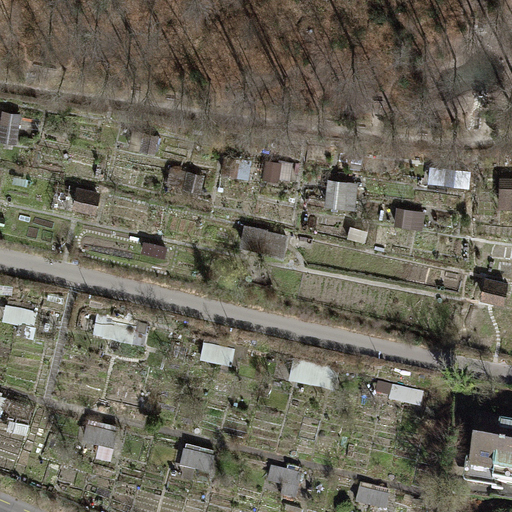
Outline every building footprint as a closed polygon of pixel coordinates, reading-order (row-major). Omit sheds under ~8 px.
[(0,141),(16,144),(22,113),(2,110),(0,120),(0,141)] [(140,150),(155,154),(160,135),(145,131),(140,150)] [(223,173),(237,176),(241,158),(226,155),(223,173)] [(241,158),(237,176),(249,178),(253,160),(241,158)] [(282,162),(265,159),(262,178),(279,181),(282,162)] [(470,187),(472,171),(446,168),(444,185),(470,187)] [(202,193),(206,174),(187,170),(182,188),(202,193)] [(511,175),(500,176),(499,207),(511,207),(511,175)] [(328,178),(324,204),(344,207),(348,181),(328,178)] [(348,180),(348,181),(344,207),(355,209),(359,182),(348,180)] [(100,191),(76,186),(71,208),(95,213),(100,191)] [(423,228),(426,211),(397,207),(394,224),(423,228)] [(284,255),(288,234),(268,230),(268,228),(244,223),(239,246),(284,255)] [(269,286),(273,270),(242,262),(238,278),(269,286)] [(504,304),(509,282),(485,277),(480,298),(504,304)] [(38,310),(6,303),(3,320),(18,323),(16,332),(34,336),(37,325),(34,324),(38,310)] [(150,323),(97,312),(93,333),(103,335),(102,336),(145,345),(150,323)] [(236,349),(204,342),(200,358),(232,366),(236,349)] [(340,368),(294,357),(289,378),(335,389),(340,368)] [(390,398),(393,385),(379,382),(376,394),(390,398)] [(425,392),(393,385),(390,398),(389,401),(421,409),(425,392)] [(511,421),(476,416),(467,473),(511,479),(511,421)] [(117,425),(89,419),(88,423),(87,423),(83,439),(98,443),(114,447),(118,430),(116,430),(117,425)] [(31,423),(16,421),(14,430),(27,434),(31,423)] [(114,447),(98,443),(95,456),(111,459),(114,447)] [(215,454),(184,446),(180,463),(211,471),(215,454)] [(302,474),(271,467),(268,484),(283,487),(281,498),(296,501),(302,474)] [(391,490),(361,483),(356,504),(386,511),(391,490)]
